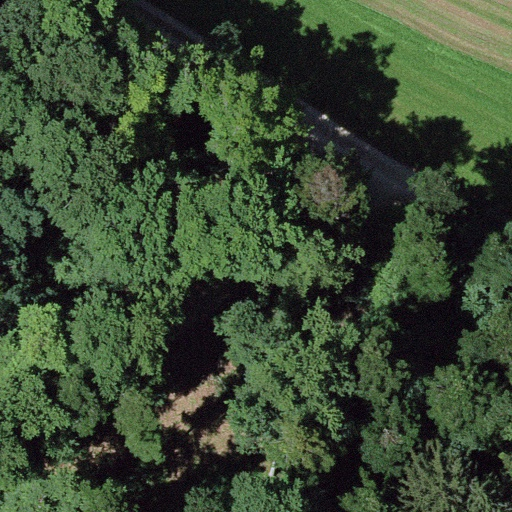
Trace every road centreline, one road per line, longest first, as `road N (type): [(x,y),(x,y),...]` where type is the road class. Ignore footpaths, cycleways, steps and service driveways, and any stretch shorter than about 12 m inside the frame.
road 1 (track): [(403,200),(41,412),(0,448)]
road 2 (track): [(108,0),(403,200),(511,245)]
